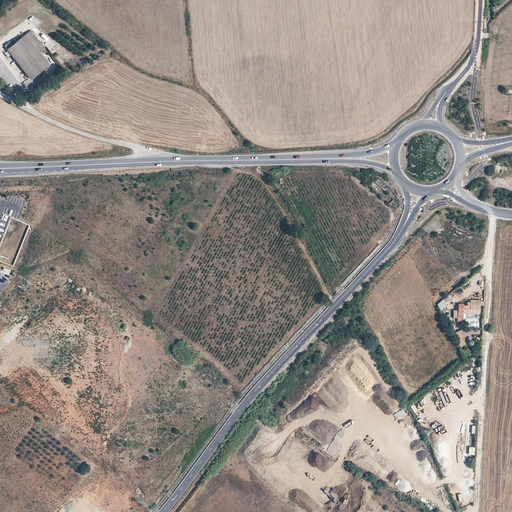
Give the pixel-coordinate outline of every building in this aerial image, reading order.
[(9,49),(32,79),(49,65),(40,52),(45,48),(32,31),(12,46),(9,42),(5,44),(9,49)] [(501,166),(502,162),(499,161),(494,172),(503,176),(505,171),(506,171),(507,169),(501,166)] [(24,278),(18,287),(24,290),(29,282),(24,278)] [(0,292),(9,282),(0,282),(0,292)] [(436,302),(439,308),(447,304),(444,298),(436,302)] [(457,317),(457,318),(462,318),(462,311),(479,312),(479,305),(479,300),(470,299),(470,301),(467,301),(466,304),(463,304),(463,303),(458,303),(457,309),(457,317)] [(459,329),(453,333),(460,346),(467,342),(459,329)]
